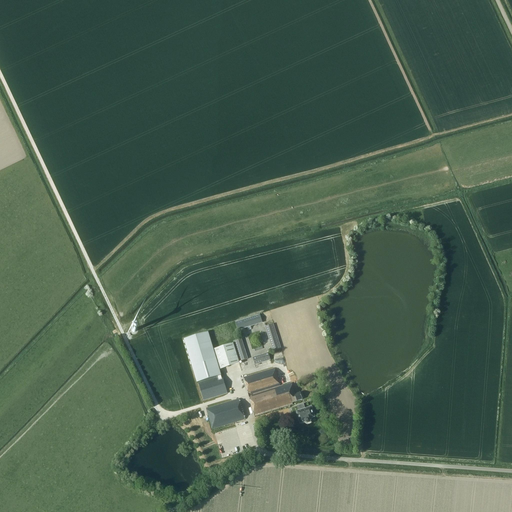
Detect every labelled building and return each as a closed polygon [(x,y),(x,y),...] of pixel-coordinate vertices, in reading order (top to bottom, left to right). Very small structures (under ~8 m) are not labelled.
[(238,330),(262,323),(260,314),(235,322),(238,330)] [(265,327),(273,351),(281,349),(273,324),(265,327)] [(221,375),(208,332),(184,339),(197,383),(221,375)] [(248,359),(242,339),(234,341),(240,361),(248,359)] [(214,349),(220,369),(240,363),(234,343),(214,349)] [(268,352),(253,357),(255,365),(271,360),(268,352)] [(295,394),(292,383),(251,396),(250,394),(280,385),(275,368),(243,378),(255,416),(292,405),(292,403),(302,400),(300,393),(295,394)] [(227,393),(222,376),(198,383),(204,401),(227,393)] [(239,399),(206,409),(212,429),(245,420),(239,399)] [(297,406),(298,411),(296,412),(300,424),(304,422),(307,424),(310,423),(311,422),(310,419),(314,418),(311,407),(305,409),(303,404),(297,406)]
